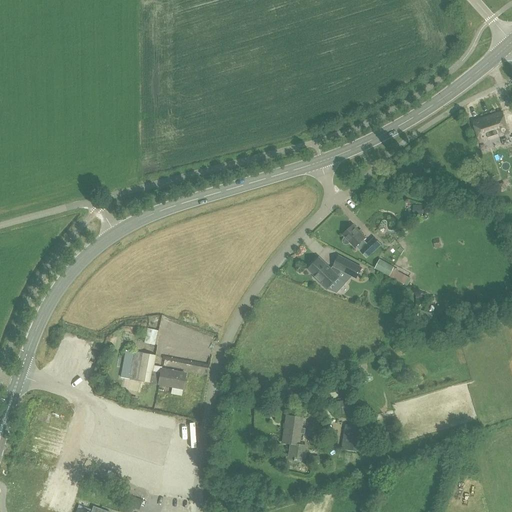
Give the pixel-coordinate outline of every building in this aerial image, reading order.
[(509,133),(502,111),(473,121),(480,143),(509,133)] [(422,207),(413,206),(413,216),(421,216),(422,207)] [(363,239),(365,237),(353,225),(343,235),(345,237),(343,239),(342,241),(343,243),(344,245),(346,245),(348,245),(350,243),(355,248),(356,246),(360,250),(360,251),(367,259),(381,245),(374,237),(367,244),(363,239)] [(331,270),(319,258),(309,269),(316,276),(315,277),(327,289),(339,277),(338,276),(342,271),(356,278),(362,268),(339,256),(333,266),(334,266),(331,270)] [(390,276),(394,268),(394,267),(379,259),(374,269),(389,277),(390,276)] [(399,270),(394,268),(390,276),(405,285),(408,279),(398,273),(399,270)] [(406,310),(403,317),(412,321),(415,313),(406,310)] [(153,341),(154,327),(144,326),(143,340),(153,341)] [(130,380),(137,381),(158,385),(183,390),(186,374),(161,369),(160,373),(153,371),(156,355),(153,355),(147,354),(135,351),(126,350),(121,378),(130,380)] [(321,391),(338,389),(336,379),(319,381),(321,391)] [(344,409),(355,408),(354,399),(334,402),(335,415),(345,414),(344,409)] [(288,456),(304,459),(306,446),(298,444),(299,433),(304,434),(305,429),(300,428),(301,419),(287,416),(283,443),(290,445),(288,456)] [(373,429),(344,424),(340,450),(369,454),(373,429)] [(134,497),(131,496),(128,505),(139,509),(142,500),(134,497)] [(229,511),(230,498),(222,498),(221,510),(229,511)]
